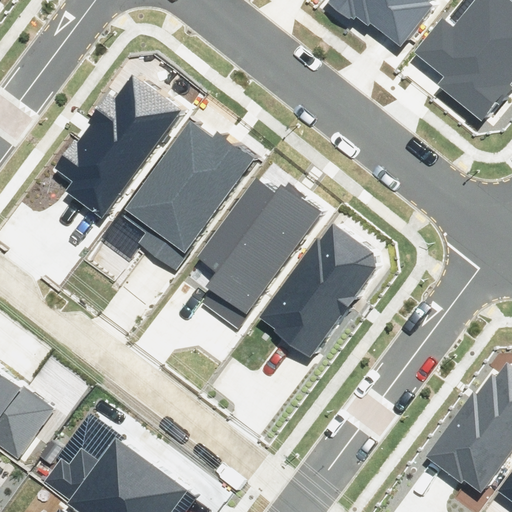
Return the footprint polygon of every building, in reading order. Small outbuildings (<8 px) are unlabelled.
[(433,0),(326,0),(328,1),(326,3),(354,26),(357,21),(370,31),(371,29),(401,52),(439,4),(433,0)] [(437,85),(480,120),(495,101),(501,105),(511,91),(511,84),(510,82),(511,79),(511,0),(473,0),(453,26),(441,16),(413,51),(444,76),(437,85)] [(102,221),(183,109),(133,72),(116,95),(111,91),(89,122),(92,123),(78,142),(74,140),(54,168),(72,181),(63,193),(102,221)] [(259,160),(217,128),(210,136),(191,122),(125,209),(128,211),(124,216),(148,234),(141,242),(177,269),(259,160)] [(324,211),(281,180),(273,190),(253,175),(191,259),(214,276),(208,284),(215,289),(205,302),(238,327),(324,211)] [(355,297),(375,268),(373,254),(334,226),(324,241),(318,237),(260,318),(276,329),(274,332),(310,357),(341,313),(345,316),(358,299),(355,297)] [(0,441),(20,456),(54,411),(24,388),(21,391),(0,374),(0,441)] [(42,483),(81,511),(169,511),(185,491),(115,439),(100,460),(80,446),(68,463),(60,458),(42,483)]
